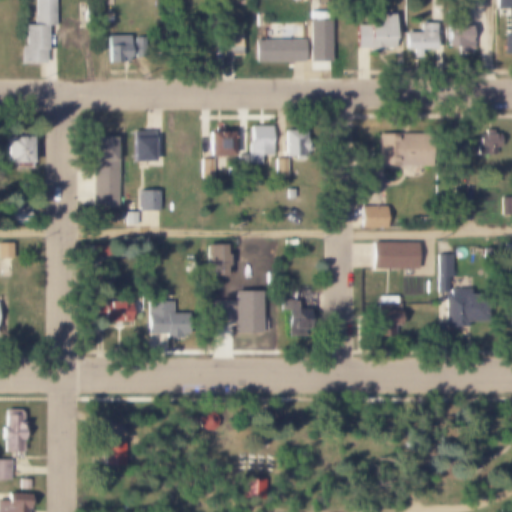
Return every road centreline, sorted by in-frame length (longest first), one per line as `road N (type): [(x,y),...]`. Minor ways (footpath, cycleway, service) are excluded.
road 1 (residential): [(0,369),(511,371)]
road 2 (residential): [(0,89),(511,88)]
road 3 (residential): [(62,89),(62,511)]
road 4 (residential): [(348,89),(345,371)]
